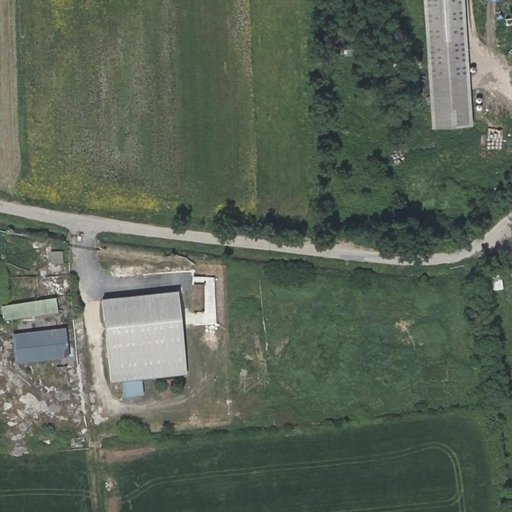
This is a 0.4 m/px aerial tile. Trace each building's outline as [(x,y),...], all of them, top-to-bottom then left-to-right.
[(424,0),(432,127),(473,124),(465,0),(424,0)] [(51,250),(51,263),(64,264),(64,250),(51,250)] [(184,373),(177,295),(104,302),(112,380),(122,379),(141,378),(184,373)] [(56,313),(54,300),(1,308),(3,320),(56,313)] [(66,359),(64,330),(13,335),(15,363),(66,359)] [(143,394),(141,378),(122,379),(124,395),(143,394)]
